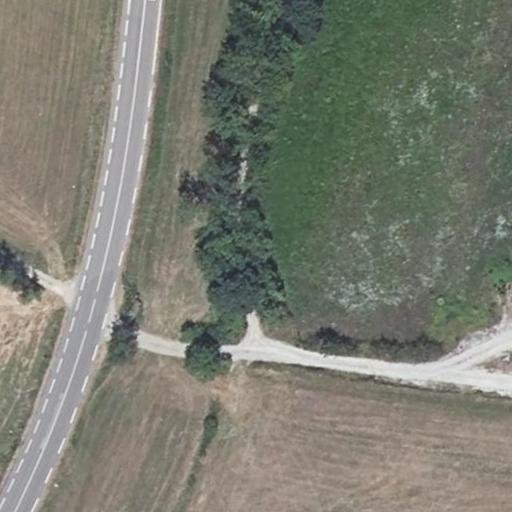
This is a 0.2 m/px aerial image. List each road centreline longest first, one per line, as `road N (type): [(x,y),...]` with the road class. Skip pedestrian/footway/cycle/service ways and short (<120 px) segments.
road 1 (secondary): [(144,0),(116,214),(92,311),(16,511)]
road 2 (track): [(255,346),(232,221),(250,104),(284,0)]
road 3 (track): [(0,246),(148,344),(199,351),(255,346)]
road 4 (track): [(255,346),(511,386)]
road 5 (track): [(198,511),(255,346)]
